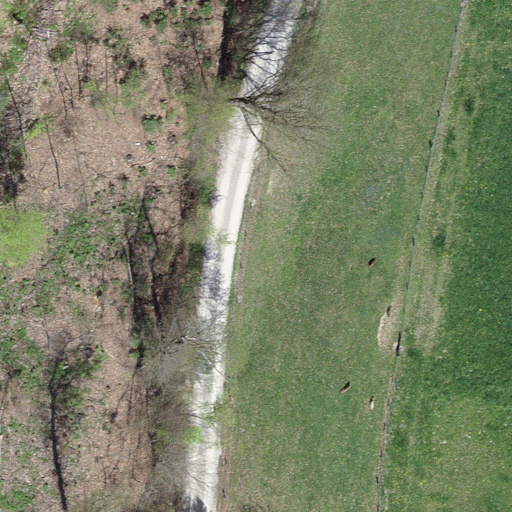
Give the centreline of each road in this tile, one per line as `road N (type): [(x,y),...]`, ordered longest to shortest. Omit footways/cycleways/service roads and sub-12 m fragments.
road 1 (track): [(202,511),(223,232),(236,162),(289,0)]
road 2 (track): [(395,511),(488,0)]
